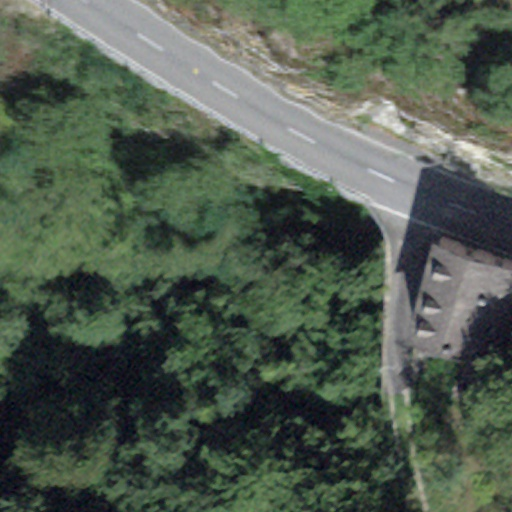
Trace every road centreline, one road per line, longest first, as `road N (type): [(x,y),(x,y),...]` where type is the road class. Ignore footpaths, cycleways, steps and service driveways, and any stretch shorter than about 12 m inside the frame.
road 1 (secondary): [(422,195),(257,113),(78,0)]
road 2 (residential): [(422,195),(378,353),(377,461),(392,511)]
